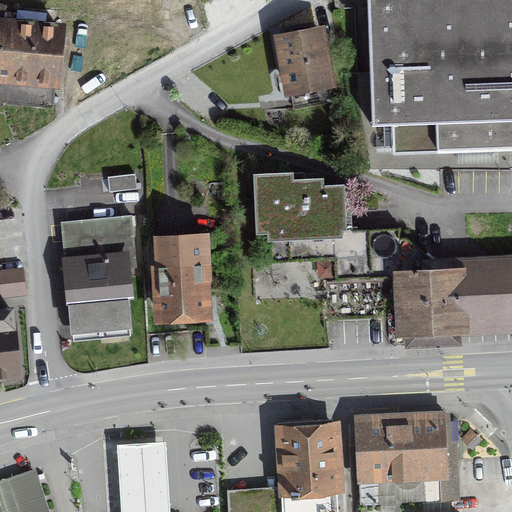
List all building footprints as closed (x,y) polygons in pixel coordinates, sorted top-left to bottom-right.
[(75,17),(77,0),(29,0),(29,15),(75,17)] [(81,0),(79,30),(130,33),(132,0),(81,0)] [(153,0),(165,25),(204,7),(200,0),(153,0)] [(511,0),(367,0),(370,152),(511,150),(511,0)] [(0,87),(66,94),(72,30),(3,23),(0,21),(0,87)] [(327,33),(280,42),(292,102),(339,93),(327,33)] [(138,179),(109,181),(110,195),(139,193),(138,179)] [(262,240),(275,240),(275,267),(236,269),(240,360),(332,356),(328,286),(401,285),(400,238),(351,239),(349,191),(327,192),(327,185),(299,186),(299,179),(260,181),(262,240)] [(67,228),(64,228),(75,341),(136,335),(133,306),(142,305),(134,218),(115,220),(114,210),(66,214),(67,228)] [(160,330),(218,329),(217,239),(159,240),(160,330)] [(511,265),(461,268),(461,277),(424,278),(401,280),(403,332),(404,348),(412,347),(413,356),(441,355),(470,353),(470,343),(511,340),(511,265)] [(23,277),(0,278),(0,302),(26,300),(23,277)] [(23,316),(0,317),(0,385),(29,383),(23,316)] [(362,485),(445,485),(457,485),(454,415),(409,417),(360,419),(362,485)] [(349,496),(345,422),(277,425),(282,511),(343,511),(343,497),(349,496)] [(472,428),(460,439),(471,450),(482,440),(472,428)] [(122,447),(125,511),(175,511),(172,444),(122,447)] [(51,511),(36,465),(0,477),(0,511),(51,511)] [(446,511),(445,485),(362,485),(363,511),(446,511)]
